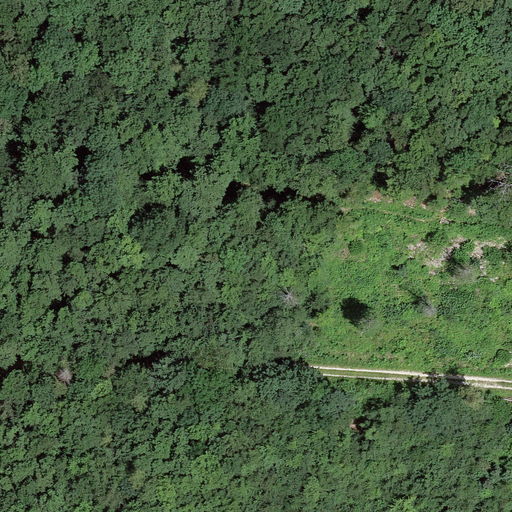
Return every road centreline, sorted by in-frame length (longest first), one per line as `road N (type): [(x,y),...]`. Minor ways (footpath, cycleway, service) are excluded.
road 1 (track): [(511,230),(64,152),(0,155)]
road 2 (track): [(511,384),(149,359),(0,366)]
